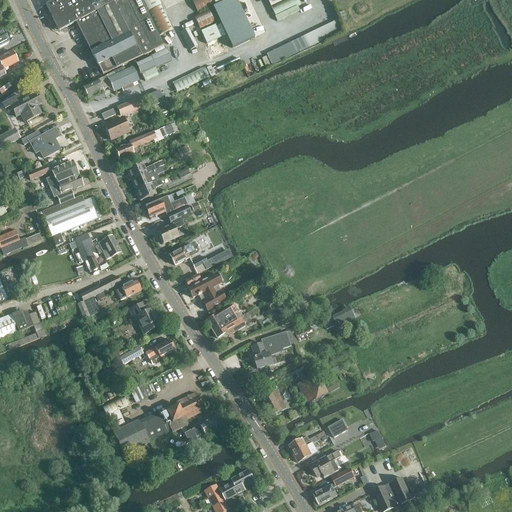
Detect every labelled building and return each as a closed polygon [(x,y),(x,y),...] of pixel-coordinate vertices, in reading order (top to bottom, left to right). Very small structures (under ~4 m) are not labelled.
[(59,0),(43,8),(47,16),(51,14),(59,31),(75,23),(120,0),(59,0)] [(120,0),(75,23),(97,66),(102,75),(145,55),(163,46),(139,0),(120,0)] [(158,0),(141,0),(147,12),(161,5),(158,0)] [(190,0),(196,13),(225,0),(190,0)] [(236,0),(229,0),(213,8),(232,49),(254,38),(236,0)] [(286,0),(271,8),(275,17),(300,5),(297,0),(286,0)] [(173,30),(161,6),(148,13),(159,37),(173,30)] [(199,30),(214,23),(208,9),(193,16),(199,30)] [(337,21),(266,54),(272,66),(342,33),(337,21)] [(200,32),(206,44),(220,38),(214,26),(200,32)] [(197,47),(188,29),(181,33),(190,51),(197,47)] [(207,46),(213,58),(227,52),(221,40),(207,46)] [(155,68),(171,61),(166,50),(135,64),(140,75),(142,74),(144,81),(158,75),(155,68)] [(0,77),(5,75),(2,71),(17,63),(12,52),(0,57),(0,77)] [(115,72),(116,72),(116,73),(106,77),(111,87),(113,93),(121,89),(123,92),(138,86),(136,82),(139,81),(135,72),(133,68),(125,71),(124,68),(115,72)] [(204,68),(173,84),(177,93),(209,78),(204,68)] [(159,91),(148,95),(152,106),(163,102),(159,91)] [(2,105),(5,110),(10,107),(16,118),(20,116),(24,123),(41,114),(35,104),(40,102),(35,94),(21,101),(19,96),(2,105)] [(116,108),(120,116),(149,104),(146,96),(116,108)] [(113,110),(102,115),(104,121),(115,116),(113,110)] [(129,132),(123,118),(104,127),(110,141),(129,132)] [(171,125),(159,131),(162,139),(175,134),(171,125)] [(60,150),(54,140),(59,138),(55,130),(40,137),(38,132),(21,141),(24,146),(29,143),(35,154),(39,152),(43,159),(60,150)] [(159,131),(154,133),(157,140),(153,141),(155,144),(163,140),(162,139),(159,131)] [(8,133),(0,137),(0,150),(14,143),(8,133)] [(119,149),(115,151),(117,156),(116,157),(117,160),(119,161),(119,162),(125,159),(134,156),(132,150),(153,141),(157,140),(154,133),(129,143),(129,145),(119,149)] [(186,147),(177,152),(179,157),(189,153),(186,147)] [(134,156),(125,159),(128,167),(137,164),(134,156)] [(49,188),(52,187),(78,176),(72,162),(51,171),(54,177),(46,180),(49,188)] [(142,164),(127,170),(128,172),(127,173),(130,179),(131,178),(132,181),(155,171),(155,170),(153,166),(148,168),(149,170),(145,171),(142,164)] [(29,181),(48,173),(45,166),(26,174),(29,181)] [(155,171),(132,181),(133,183),(132,184),(134,189),(135,189),(136,191),(159,181),(157,175),(164,172),(162,168),(155,171)] [(186,170),(178,174),(180,179),(189,175),(186,170)] [(59,205),(74,200),(70,191),(82,186),(78,176),(52,187),(59,205)] [(159,181),(136,191),(137,194),(136,194),(139,199),(140,200),(141,201),(155,195),(153,189),(162,186),(160,181),(159,181)] [(191,195),(184,199),(187,207),(195,204),(191,195)] [(42,212),(44,217),(53,238),(52,238),(56,247),(64,244),(60,235),(97,220),(88,200),(84,202),(81,197),(74,200),(59,205),(42,212)] [(159,201),(144,207),(145,208),(144,210),(145,213),(147,213),(150,220),(165,213),(167,217),(187,207),(184,199),(170,205),(166,197),(159,201)] [(197,203),(191,206),(194,212),(200,209),(197,203)] [(168,228),(157,233),(160,238),(159,239),(160,243),(162,243),(163,245),(178,238),(175,230),(184,226),(181,221),(192,216),(187,207),(167,217),(170,224),(171,223),(172,225),(167,228),(168,228)] [(43,222),(36,225),(41,236),(48,233),(43,222)] [(28,247),(27,245),(41,239),(39,234),(25,239),(25,238),(19,241),(15,231),(0,236),(0,249),(3,256),(22,248),(23,250),(28,247)] [(87,236),(76,241),(85,262),(87,261),(92,272),(99,269),(95,258),(93,259),(87,246),(91,244),(87,236)] [(96,248),(100,254),(102,253),(106,261),(120,253),(112,237),(102,242),(98,244),(99,246),(96,248)] [(189,245),(169,256),(175,266),(189,259),(187,255),(192,252),(189,245)] [(204,258),(192,264),(195,269),(204,265),(207,271),(232,258),(229,251),(206,262),(204,258)] [(100,271),(107,268),(104,262),(98,265),(100,271)] [(216,286),(221,284),(216,275),(188,290),(192,299),(197,296),(197,297),(199,296),(208,311),(225,301),(216,286)] [(185,282),(188,287),(200,280),(197,276),(185,282)] [(83,302),(93,297),(113,287),(120,284),(121,283),(118,277),(80,296),(83,302)] [(120,284),(113,287),(116,292),(120,301),(126,298),(141,292),(136,281),(122,288),(120,284)] [(269,281),(258,287),(261,292),(271,286),(269,281)] [(102,293),(94,297),(97,301),(104,298),(102,293)] [(73,299),(54,306),(58,317),(77,310),(80,317),(82,320),(89,317),(83,303),(76,306),(73,299)] [(93,299),(84,303),(90,317),(100,313),(99,313),(95,303),(93,299)] [(289,311),(283,299),(275,303),(282,315),(289,311)] [(142,335),(160,326),(157,320),(156,321),(150,310),(146,312),(142,304),(129,311),(133,321),(135,320),(142,335)] [(229,323),(240,316),(233,305),(206,321),(212,330),(227,321),(229,323)] [(355,319),(349,307),(332,316),(335,324),(338,323),(339,326),(355,319)] [(0,340),(32,327),(36,335),(8,346),(10,351),(45,337),(43,332),(42,332),(35,313),(28,316),(27,313),(20,312),(0,319),(0,340)] [(232,333),(245,326),(240,316),(229,323),(227,321),(212,330),(217,338),(230,330),(232,333)] [(330,317),(322,321),(326,330),(334,326),(330,317)] [(315,320),(308,323),(310,327),(312,332),(319,329),(315,320)] [(295,333),(299,343),(314,336),(312,332),(310,327),(295,333)] [(284,349),(291,347),(286,334),(263,341),(264,344),(252,348),(256,359),(255,359),(258,370),(273,365),(270,356),(285,352),(284,349)] [(75,346),(83,350),(86,343),(78,339),(75,346)] [(160,359),(174,351),(169,340),(154,348),(146,354),(152,364),(160,359)] [(143,355),(139,348),(118,358),(123,366),(143,355)] [(309,406),(339,389),(335,381),(325,387),(318,375),(298,386),(309,406)] [(143,386),(130,391),(135,404),(148,398),(143,386)] [(262,398),(272,418),(287,410),(285,405),(288,402),(291,402),(290,396),(286,391),(284,394),(279,394),(277,390),(262,398)] [(159,415),(158,414),(137,423),(137,422),(126,427),(119,410),(128,406),(123,397),(102,407),(106,416),(114,432),(112,433),(123,456),(149,444),(148,443),(167,434),(168,435),(187,426),(185,421),(204,412),(195,394),(176,403),(177,406),(159,415)] [(191,430),(184,435),(190,445),(192,445),(196,452),(201,450),(197,442),(197,441),(196,439),(204,434),(205,436),(223,426),(217,416),(191,430)] [(348,431),(342,421),(328,429),(334,439),(348,431)] [(381,438),(377,431),(369,435),(373,443),(381,438)] [(303,440),(289,447),(294,456),(307,448),(308,449),(312,447),(312,449),(320,445),(318,441),(326,436),(323,432),(308,440),(307,438),(303,440)] [(159,439),(149,444),(154,454),(164,450),(159,439)] [(307,448),(294,456),(298,464),(312,457),(308,449),(307,448)] [(336,454),(311,467),(318,479),(323,476),(325,480),(335,474),(335,473),(339,471),(334,462),(341,457),(338,452),(336,454)] [(314,496),(320,507),(337,497),(333,489),(355,478),(350,469),(331,479),(334,485),(314,496)] [(218,485),(205,492),(212,506),(215,511),(227,511),(231,510),(227,502),(246,492),(244,489),(254,483),(249,473),(233,481),(234,484),(221,492),(218,485)] [(402,479),(391,484),(401,506),(412,501),(402,479)] [(384,487),(373,492),(382,511),(387,511),(401,506),(391,484),(384,487)] [(486,491),(481,493),(485,500),(489,497),(486,491)]
